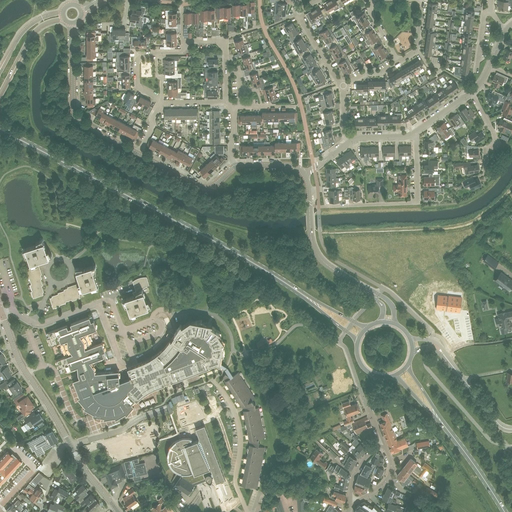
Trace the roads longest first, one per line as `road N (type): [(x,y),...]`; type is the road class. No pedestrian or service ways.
road 1 (primary): [(295,289),(0,128)]
road 2 (tertiary): [(117,511),(25,372),(1,309)]
road 3 (tertiary): [(137,154),(74,117),(72,24)]
road 4 (residential): [(328,206),(416,201),(412,134)]
road 5 (residential): [(247,511),(235,480),(236,417),(212,379)]
road 6 (tertiary): [(351,281),(312,246),(305,174)]
